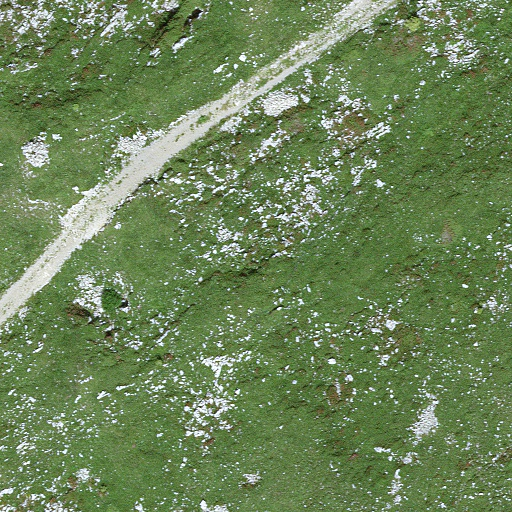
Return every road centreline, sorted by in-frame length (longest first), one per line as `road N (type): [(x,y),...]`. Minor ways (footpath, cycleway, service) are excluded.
road 1 (track): [(391,0),(152,169)]
road 2 (track): [(0,324),(152,169)]
